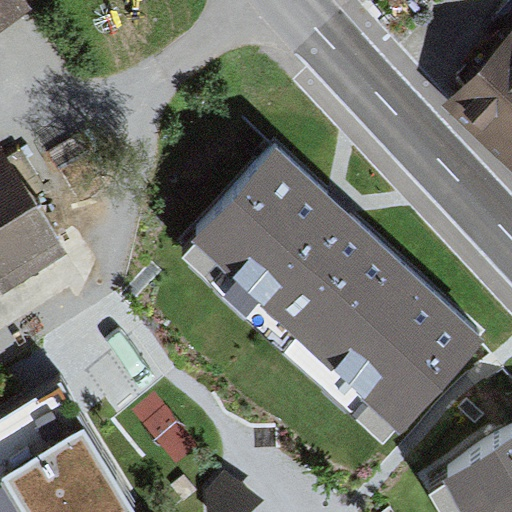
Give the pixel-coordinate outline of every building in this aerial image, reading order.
[(0,0),(0,35),(34,10),(26,0),(0,0)] [(511,174),(511,42),(484,70),(445,108),(511,174)] [(0,296),(69,253),(0,142),(0,296)] [(481,334),(274,147),(178,252),(386,439),(481,334)] [(0,420),(0,511),(128,511),(136,507),(73,406),(58,383),(0,420)] [(448,511),(511,511),(511,427),(428,480),(448,511)] [(248,511),(257,502),(224,472),(204,495),(207,511),(248,511)]
